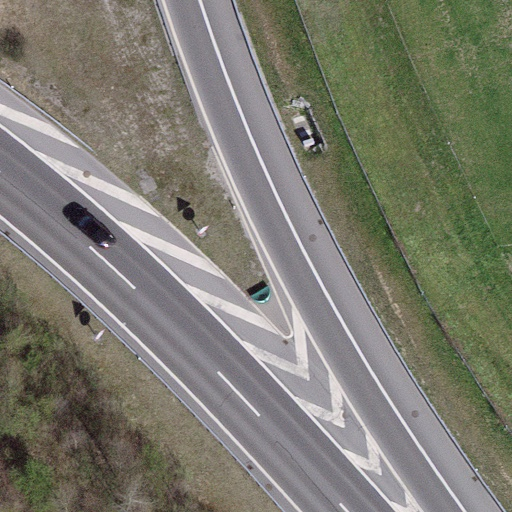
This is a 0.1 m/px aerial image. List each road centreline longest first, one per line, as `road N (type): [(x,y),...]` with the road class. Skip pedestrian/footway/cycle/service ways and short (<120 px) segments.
road 1 (motorway): [(440,511),(344,367),(270,226),(184,0)]
road 2 (motorway): [(352,511),(147,297),(0,171)]
